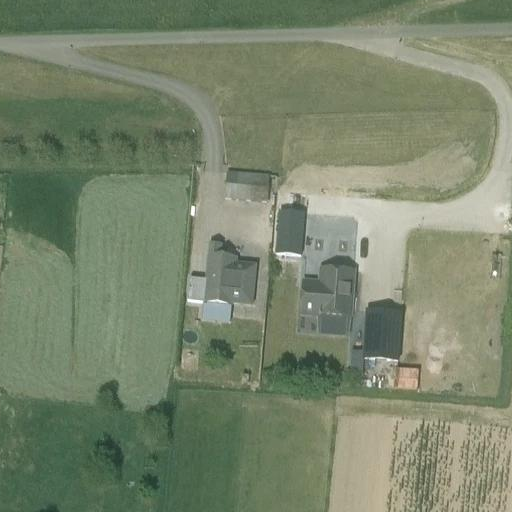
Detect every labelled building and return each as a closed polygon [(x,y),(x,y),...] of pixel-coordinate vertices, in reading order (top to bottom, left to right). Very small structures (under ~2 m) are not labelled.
[(224,202),(267,205),(269,177),(227,174),(226,173),(224,202)] [(279,214),(276,256),(301,258),(304,216),(279,214)] [(190,281),(187,303),(202,304),(232,307),(232,306),(252,308),(255,266),(236,265),(236,260),(221,259),(222,247),(208,246),(205,282),(190,281)] [(353,274),(320,271),(319,294),(306,293),(304,316),(319,317),(318,338),(348,341),(350,319),(353,274)] [(352,365),(351,376),(363,377),(363,366),(364,361),(398,363),(401,315),(367,313),(364,354),(352,354),(352,365)]
